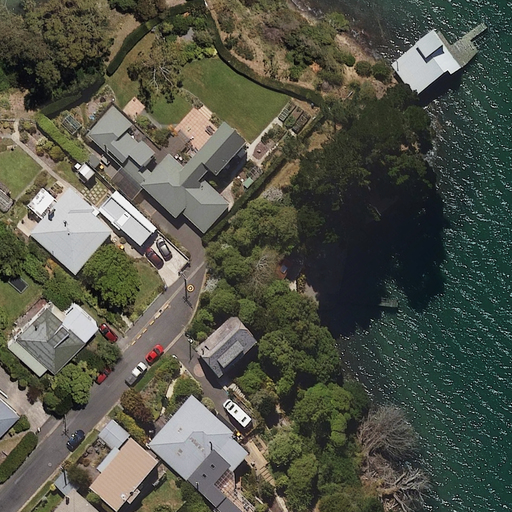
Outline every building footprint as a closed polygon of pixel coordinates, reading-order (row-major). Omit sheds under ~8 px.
[(461,66),(438,34),(394,65),(416,98),(461,66)] [(145,168),(158,154),(143,141),(141,144),(129,133),(136,126),(116,108),(90,137),(123,167),(132,156),(145,168)] [(250,146),(229,126),(187,170),(173,156),(143,187),(178,219),(183,213),(205,234),(232,206),(204,180),(213,171),(220,177),(250,146)] [(0,187),(0,207),(4,211),(14,200),(0,187)] [(60,204),(45,190),(28,208),(44,222),(32,235),(77,275),(114,233),(98,219),(101,215),(72,190),(60,204)] [(117,191),(98,211),(121,232),(123,230),(142,247),(158,229),(117,191)] [(64,310),(49,296),(7,344),(40,373),(48,364),(55,370),(98,320),(74,299),(64,310)] [(264,346),(241,317),(199,350),(222,378),(264,346)] [(0,431),(18,412),(0,395),(0,431)] [(151,443),(219,507),(228,498),(216,487),(232,470),(236,473),(255,453),(195,397),(151,443)] [(130,436),(112,419),(98,434),(116,451),(130,436)] [(123,453),(119,450),(100,471),(104,474),(91,488),(117,511),(119,511),(128,502),(132,506),(144,494),(139,490),(162,465),(134,441),(123,453)] [(98,511),(77,492),(58,511),(98,511)] [(253,511),(235,494),(221,510),(223,511),(253,511)]
